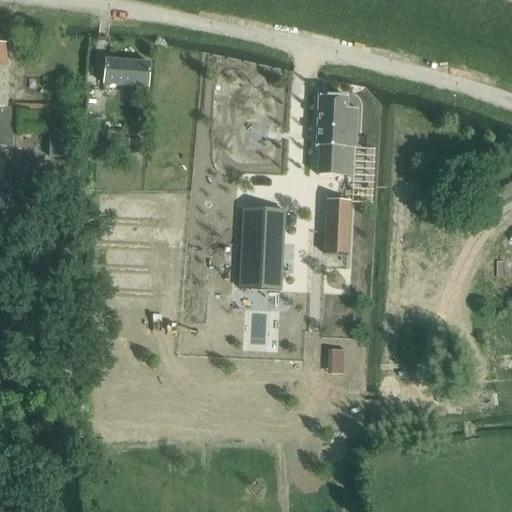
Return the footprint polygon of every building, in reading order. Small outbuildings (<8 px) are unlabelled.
[(103,86),(147,89),(149,65),(106,62),(103,86)] [(321,103),(318,151),(320,151),(319,173),(351,175),(352,152),(355,153),(356,116),(345,115),(346,104),(321,103)] [(139,105),(138,121),(145,122),(146,105),(139,105)] [(49,114),(16,113),(16,135),(48,136),(49,114)] [(102,150),(105,122),(87,120),(84,148),(102,150)] [(70,159),(70,131),(49,131),(49,159),(70,159)] [(511,170),(488,185),(500,205),(511,197),(511,170)] [(327,203),(324,255),(347,256),(349,204),(327,203)] [(244,211),(240,290),(279,292),(280,275),(268,275),(269,245),(282,245),(283,213),(244,211)] [(511,370),(511,357),(503,357),(503,370),(511,370)]
